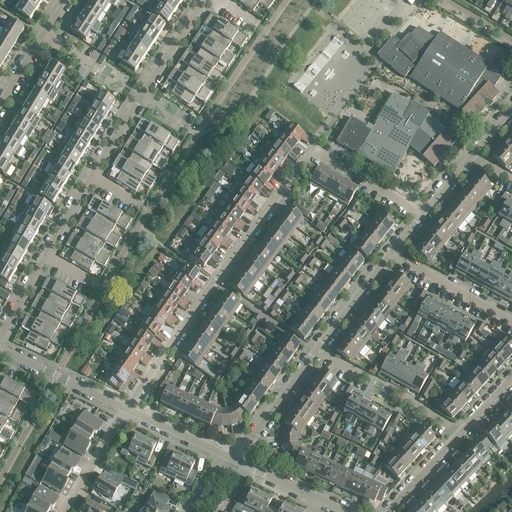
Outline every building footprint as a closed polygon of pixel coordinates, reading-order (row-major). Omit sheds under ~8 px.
[(19,0),(21,2),(36,11),(42,2),(37,0),(19,0)] [(109,4),(102,0),(91,0),(89,4),(104,13),(109,4)] [(156,0),(155,1),(173,14),(179,5),(172,0),(156,0)] [(247,0),(244,5),(253,12),(254,12),(253,11),(259,3),(267,10),(267,11),(275,0),(274,0),(273,0),(247,0)] [(508,12),(508,13),(511,6),(511,0),(503,0),(502,2),(507,5),(504,10),(502,13),(506,16),(508,12)] [(149,11),(153,13),(167,23),(173,14),(155,1),(149,11)] [(36,11),(21,2),(15,11),(29,20),(29,21),(36,11)] [(104,13),(89,4),(83,13),(98,22),(104,13)] [(135,6),(132,10),(129,15),(132,18),(139,8),(135,6)] [(119,24),(122,20),(125,15),(122,12),(116,22),(119,24)] [(98,22),(83,13),(77,22),(92,31),(98,22)] [(142,24),(159,35),(165,26),(147,14),(141,23),(142,24)] [(217,46),(229,27),(211,15),(204,25),(204,26),(205,25),(213,31),(208,39),(207,39),(217,46)] [(511,25),(504,20),(501,24),(510,30),(511,27),(511,25)] [(5,31),(18,39),(24,30),(10,21),(5,31)] [(71,32),(75,34),(85,41),(92,31),(77,22),(71,32)] [(116,22),(110,30),(114,33),(119,24),(116,22)] [(136,34),(138,35),(153,44),(159,35),(142,24),(136,34)] [(226,52),(226,51),(231,43),(240,49),(240,50),(247,39),(229,27),(217,46),(226,52)] [(393,37),(377,56),(384,62),(404,79),(415,66),(417,68),(410,79),(459,111),(460,110),(467,98),(470,101),(473,97),(483,104),(483,105),(486,107),(498,94),(499,94),(498,93),(498,94),(493,89),(503,74),(489,65),(440,33),(435,39),(418,28),(410,37),(409,36),(401,44),(393,37)] [(0,38),(0,40),(12,48),(18,39),(5,31),(0,38)] [(132,44),(147,53),(153,44),(138,35),(136,34),(134,32),(128,41),(132,44)] [(207,39),(199,33),(200,33),(199,32),(192,43),(192,44),(193,43),(201,49),(196,57),(195,57),(205,64),(217,46),(207,39)] [(319,55),(326,61),(344,43),(336,36),(319,55)] [(97,50),(100,52),(101,53),(108,42),(104,39),(97,50)] [(12,48),(0,40),(0,53),(7,57),(12,48)] [(132,44),(127,53),(141,62),(147,53),(132,44)] [(214,70),(214,69),(219,61),(228,67),(228,68),(235,57),(235,56),(234,57),(226,52),(217,46),(205,64),(214,70)] [(195,57),(187,51),(187,50),(180,61),(180,62),(181,61),(189,67),(183,75),(193,82),(205,64),(195,57)] [(141,62),(127,53),(120,62),(134,72),(135,72),(141,62)] [(45,73),(59,81),(65,72),(51,63),(51,62),(45,73)] [(193,82),(202,87),(207,79),(216,85),(216,86),(223,75),(223,74),(222,75),(214,70),(205,64),(193,82)] [(175,68),(167,79),(168,80),(168,79),(177,85),(172,93),(171,92),(170,93),(181,100),(193,82),(183,75),(175,69),(175,68)] [(45,73),(39,82),(57,93),(63,83),(59,81),(45,73)] [(48,100),(53,103),(58,93),(57,93),(39,82),(33,91),(48,100)] [(204,104),(209,96),(211,93),(211,92),(210,93),(202,87),(193,82),(181,100),(190,106),(191,106),(190,105),(195,97),(204,103),(203,103),(204,104)] [(33,91),(28,100),(43,109),(48,100),(33,91)] [(114,102),(106,96),(100,93),(94,103),(109,112),(115,102),(115,101),(114,102)] [(411,105),(397,96),(393,94),(371,131),(366,128),(367,127),(350,118),(336,143),(352,152),(353,151),(358,154),(358,155),(393,176),(409,147),(434,168),(457,139),(428,116),(429,114),(412,103),(411,105)] [(467,98),(460,110),(472,122),(486,107),(483,105),(483,104),(473,97),(470,101),(467,98)] [(43,109),(28,100),(22,110),(37,119),(43,109)] [(109,112),(94,103),(89,112),(104,121),(109,112)] [(22,110),(17,119),(34,129),(40,120),(37,119),(22,110)] [(104,121),(89,112),(83,121),(98,130),(104,121)] [(264,118),(265,118),(269,122),(273,117),(268,113),(264,118)] [(34,129),(17,119),(11,128),(26,137),(28,139),(34,129)] [(149,150),(160,131),(142,119),(135,130),(136,130),(136,129),(145,135),(140,144),(139,143),(139,144),(149,150)] [(98,130),(83,121),(77,130),(92,139),(98,130)] [(310,140),(289,124),(282,133),(297,144),(301,140),(307,145),(310,140)] [(11,128),(5,137),(20,147),(26,137),(11,128)] [(92,139),(77,130),(72,140),(87,149),(92,139)] [(158,156),(159,155),(158,155),(164,146),(172,152),(172,153),(179,142),(160,131),(149,150),(158,156)] [(282,133),(275,141),(297,158),(300,154),(293,149),(297,144),(282,133)] [(24,149),(20,147),(5,137),(0,146),(15,156),(18,158),(24,149)] [(139,144),(139,143),(131,138),(131,137),(124,148),(124,149),(125,148),(134,153),(128,162),(137,168),(149,150),(139,144)] [(63,147),(66,149),(81,158),(87,149),(72,140),(68,138),(63,147)] [(297,158),(275,141),(269,150),(284,161),(288,157),(294,162),(297,158)] [(511,145),(507,141),(500,149),(511,159),(511,145)] [(0,146),(0,159),(9,165),(15,156),(0,146)] [(241,155),(244,150),(239,147),(236,151),(241,155)] [(75,167),(80,160),(81,158),(66,149),(60,158),(75,167)] [(511,159),(500,149),(492,158),(507,170),(510,173),(511,170),(511,159)] [(147,174),(152,165),(161,170),(161,171),(168,160),(167,160),(167,161),(159,155),(158,156),(149,150),(137,168),(147,174)] [(269,150),(262,158),(284,175),(287,171),(280,166),(284,161),(269,150)] [(119,156),(112,167),(113,167),(113,166),(122,172),(117,180),(116,180),(126,187),(137,168),(128,162),(119,157),(120,156),(119,156)] [(58,157),(52,166),(70,177),(75,167),(60,158),(58,157)] [(39,158),(33,167),(37,169),(42,160),(39,158)] [(262,158),(255,167),(271,178),(274,174),(281,179),(284,175),(262,158)] [(12,167),(9,165),(0,159),(0,172),(7,177),(12,167)] [(221,171),(230,178),(236,169),(227,163),(221,171)] [(70,177),(52,166),(47,175),(49,177),(64,186),(70,177)] [(33,167),(28,176),(31,178),(37,169),(33,167)] [(271,178),(255,167),(248,176),(270,192),(273,188),(267,183),(271,178)] [(137,168),(126,187),(136,193),(136,192),(141,183),(150,189),(149,190),(150,190),(157,179),(156,178),(156,179),(147,174),(137,168)] [(309,184),(319,190),(329,173),(319,168),(309,184)] [(213,180),(215,182),(218,184),(224,175),(220,171),(213,180)] [(22,180),(25,175),(21,172),(18,178),(16,177),(14,182),(19,185),(22,180)] [(319,190),(329,195),(338,179),(329,173),(319,190)] [(492,188),(484,181),(477,175),(470,184),(485,196),(492,188)] [(49,177),(44,186),(59,195),(64,186),(49,177)] [(240,187),(255,198),(259,193),(265,198),(269,194),(253,182),(247,177),(240,187)] [(329,195),(338,201),(348,184),(338,179),(329,195)] [(232,188),(229,192),(233,195),(255,212),(258,208),(252,203),(255,198),(240,187),(235,183),(232,188)] [(348,207),(357,190),(348,184),(338,201),(348,207)] [(470,184),(463,192),(478,205),(485,196),(470,184)] [(53,205),(59,195),(44,186),(42,185),(36,194),(53,205)] [(204,197),(209,202),(214,195),(214,194),(209,190),(204,197)] [(478,205),(463,192),(456,201),(471,213),(478,205)] [(502,193),(495,205),(500,208),(507,196),(502,193)] [(227,204),(243,215),(246,211),(253,215),(255,212),(233,195),(227,204)] [(33,197),(27,207),(30,209),(46,218),(48,214),(48,213),(51,215),(54,209),(51,208),(36,199),(33,197)] [(92,222),(101,228),(112,209),(93,198),(87,209),(88,209),(88,208),(97,213),(92,222)] [(199,204),(199,205),(204,208),(208,203),(202,199),(199,204)] [(499,226),(503,229),(511,215),(511,202),(508,200),(498,216),(503,219),(499,226)] [(456,201),(449,209),(464,221),(471,213),(456,201)] [(307,211),(296,202),(292,207),(303,215),(307,211)] [(221,213),(243,229),(245,225),(239,220),(243,215),(227,204),(221,213)] [(22,217),(40,227),(46,218),(30,209),(27,207),(22,217)] [(304,219),(290,209),(288,208),(281,217),(297,228),(304,219)] [(111,234),(111,233),(116,224),(125,230),(125,231),(131,220),(112,209),(101,228),(111,234)] [(464,221),(449,209),(442,217),(457,230),(464,221)] [(372,221),(387,233),(394,224),(379,212),(372,221)] [(214,221),(230,233),(233,228),(240,233),(243,229),(221,213),(214,221)] [(511,224),(511,215),(503,229),(507,231),(511,225),(511,224)] [(20,228),(35,236),(40,227),(22,217),(20,216),(15,226),(20,228)] [(92,222),(83,217),(83,216),(80,221),(76,228),(77,228),(77,227),(86,233),(81,241),(91,247),(101,228),(92,222)] [(190,217),(184,226),(188,229),(194,220),(190,217)] [(281,217),(275,225),(290,237),(297,228),(281,217)] [(442,217),(435,226),(450,238),(457,230),(442,217)] [(208,230),(230,246),(232,243),(226,238),(230,233),(214,221),(208,230)] [(365,230),(380,242),(387,233),(372,221),(365,230)] [(290,237),(275,225),(269,234),(284,246),(290,237)] [(450,238),(435,226),(428,234),(443,246),(450,238)] [(177,234),(182,238),(187,231),(182,228),(181,227),(177,234)] [(15,237),(30,246),(35,236),(20,228),(15,237)] [(101,228),(91,247),(100,252),(101,252),(100,252),(105,243),(114,248),(114,249),(121,238),(120,238),(111,233),(111,234),(101,228)] [(201,239),(217,250),(220,246),(227,250),(230,246),(208,230),(201,239)] [(380,242),(365,230),(359,238),(374,250),(380,242)] [(262,243),(278,254),(284,246),(269,234),(262,243)] [(428,234),(421,242),(436,255),(443,246),(428,234)] [(80,266),(91,247),(81,241),(72,236),(73,235),(72,235),(65,246),(66,247),(67,246),(75,251),(70,259),(69,260),(80,266)] [(508,241),(501,237),(499,235),(497,239),(506,245),(508,241)] [(9,247),(24,255),(30,246),(15,237),(9,247)] [(374,250),(359,238),(352,247),(367,259),(374,250)] [(195,248),(217,264),(220,260),(213,255),(217,250),(201,239),(195,248)] [(436,255),(421,242),(414,251),(429,264),(436,255)] [(278,254),(262,243),(256,252),(271,263),(278,254)] [(503,253),(505,249),(496,243),(493,248),(503,253)] [(4,256),(19,265),(24,255),(9,247),(6,245),(1,254),(4,256)] [(80,266),(90,271),(89,270),(94,262),(103,267),(103,268),(110,257),(110,256),(109,257),(101,252),(100,252),(91,247),(80,266)] [(188,257),(204,268),(207,263),(214,268),(217,264),(195,248),(188,257)] [(338,256),(342,259),(357,271),(364,262),(349,251),(346,254),(342,251),(338,256)] [(455,271),(465,277),(478,253),(474,251),(470,258),(464,255),(455,271)] [(256,252),(249,260),(265,272),(271,263),(256,252)] [(474,282),(483,266),(485,262),(480,259),(482,255),(478,253),(465,277),(474,282)] [(0,263),(0,266),(14,274),(19,265),(4,256),(0,263)] [(335,268),(350,280),(357,271),(342,259),(335,268)] [(265,272),(249,260),(243,269),(258,280),(265,272)] [(152,269),(157,273),(159,274),(164,267),(156,262),(152,269)] [(474,282),(483,288),(497,264),(492,262),(489,269),(483,266),(474,282)] [(183,264),(177,273),(199,289),(202,285),(195,280),(199,275),(183,264)] [(497,264),(483,288),(493,293),(502,276),(505,271),(500,269),(501,266),(497,264)] [(0,285),(5,289),(8,284),(14,274),(0,266),(0,285)] [(329,277),(344,288),(350,280),(335,268),(329,277)] [(243,269),(236,278),(252,289),(258,280),(243,269)] [(493,293),(502,298),(511,280),(511,272),(507,279),(502,276),(493,293)] [(171,282),(186,293),(190,288),(196,293),(199,289),(177,273),(171,282)] [(396,274),(389,283),(404,295),(411,286),(396,274)] [(322,285),(337,297),(344,288),(329,277),(322,285)] [(56,308),(67,288),(47,278),(41,289),(42,289),(43,289),(51,293),(47,302),(46,302),(56,308)] [(252,289),(236,278),(230,287),(245,298),(252,289)] [(511,280),(502,298),(511,303),(511,280)] [(140,287),(146,291),(149,285),(143,282),(140,287)] [(171,282),(164,291),(187,307),(189,303),(183,298),(186,293),(171,282)] [(389,283),(383,292),(398,303),(404,295),(389,283)] [(315,294),(331,306),(337,297),(322,285),(315,294)] [(86,299),(80,295),(67,288),(56,308),(66,313),(71,304),(80,309),(79,309),(80,310),(86,299)] [(162,289),(155,298),(158,300),(174,311),(177,306),(184,310),(187,307),(164,291),(162,289)] [(421,290),(414,302),(419,305),(426,293),(421,290)] [(383,292),(376,300),(391,312),(398,303),(383,292)] [(218,303),(234,314),(241,304),(225,293),(218,303)] [(309,303),(324,314),(331,306),(315,294),(309,303)] [(46,302),(47,302),(38,297),(38,296),(37,296),(31,308),(32,308),(41,313),(36,321),(46,327),(56,308),(46,302)] [(125,303),(130,306),(133,301),(128,298),(125,303)] [(427,321),(436,304),(426,299),(413,323),(418,325),(422,318),(427,321)] [(158,300),(152,309),(174,324),(177,321),(170,316),(174,311),(158,300)] [(376,300),(369,309),(385,320),(391,312),(376,300)] [(212,312),(228,323),(234,314),(218,303),(212,312)] [(302,311),(317,323),(324,314),(309,303),(302,311)] [(427,321),(424,327),(433,332),(446,310),(436,304),(427,321)] [(56,332),(61,323),(69,328),(70,329),(76,317),(75,317),(66,313),(56,308),(46,327),(56,332)] [(118,314),(126,319),(130,314),(122,308),(118,314)] [(152,309),(146,318),(161,329),(165,324),(171,328),(174,324),(152,309)] [(369,309),(363,317),(378,329),(385,320),(369,309)] [(446,332),(455,315),(446,310),(433,333),(437,336),(441,329),(446,332)] [(296,320),(311,331),(317,323),(302,311),(296,320)] [(206,320),(222,331),(228,323),(212,312),(206,320)] [(114,320),(123,327),(127,321),(118,314),(114,320)] [(36,321),(28,316),(27,315),(21,327),(21,328),(22,327),(31,332),(26,340),(25,340),(35,346),(46,327),(36,321)] [(447,342),(451,344),(465,320),(455,315),(446,332),(451,335),(447,342)] [(363,317),(356,326),(371,338),(378,329),(363,317)] [(139,327),(146,332),(161,343),(165,338),(158,334),(161,329),(146,318),(139,327)] [(200,329),(215,340),(222,331),(206,320),(200,329)] [(289,329),(304,340),(311,331),(296,320),(289,329)] [(465,343),(475,326),(465,320),(451,344),(456,346),(460,339),(465,343)] [(105,331),(106,332),(111,335),(116,328),(111,324),(110,324),(105,331)] [(356,326),(349,334),(365,346),(368,342),(372,345),(376,341),(371,338),(356,326)] [(46,327),(35,346),(46,352),(46,351),(50,342),(59,347),(59,348),(66,336),(65,336),(56,332),(46,327)] [(138,329),(132,339),(147,349),(151,344),(157,349),(160,344),(144,334),(138,329)] [(193,338),(209,349),(215,340),(200,329),(193,338)] [(251,337),(256,341),(261,344),(264,340),(254,334),(251,337)] [(285,334),(278,343),(294,354),(300,345),(285,334)] [(349,334),(343,343),(358,355),(362,358),(363,359),(370,350),(365,346),(349,334)] [(429,340),(420,335),(416,341),(425,346),(429,340)] [(511,355),(511,341),(505,335),(497,343),(511,356),(511,355)] [(187,347),(203,358),(209,349),(193,338),(187,347)] [(132,339),(126,348),(148,363),(151,359),(144,354),(147,349),(132,339)] [(278,343),(272,352),(287,363),(294,354),(278,343)] [(358,355),(343,343),(336,352),(351,364),(358,355)] [(511,356),(497,343),(490,351),(504,364),(511,356)] [(181,357),(196,368),(203,358),(187,347),(181,357)] [(445,357),(447,353),(437,347),(435,351),(445,357)] [(126,348),(120,357),(136,367),(139,362),(146,367),(148,363),(126,348)] [(227,349),(224,352),(228,355),(233,358),(236,355),(231,351),(230,352),(227,349)] [(389,378),(399,384),(408,367),(403,364),(409,353),(405,351),(403,355),(389,378)] [(504,364),(490,351),(482,359),(496,372),(504,364)] [(272,352),(265,361),(281,372),(287,363),(272,352)] [(380,373),(389,378),(403,355),(399,352),(395,359),(389,356),(380,373)] [(447,352),(447,353),(445,357),(453,362),(456,357),(447,352)] [(120,357),(114,366),(136,381),(139,377),(132,372),(136,367),(120,357)] [(496,372),(482,359),(475,367),(489,380),(496,372)] [(265,361),(259,370),(275,381),(281,372),(265,361)] [(399,384),(408,389),(422,365),(417,363),(414,370),(408,367),(399,384)] [(422,365),(408,389),(418,395),(428,378),(422,375),(426,368),(422,365)] [(136,381),(114,366),(104,380),(116,388),(119,383),(123,386),(127,380),(134,385),(136,381)] [(87,377),(91,371),(85,367),(81,373),(87,377)] [(489,380),(475,367),(468,375),(482,388),(489,380)] [(259,370),(253,378),(268,390),(275,381),(259,370)] [(322,370),(315,380),(331,391),(338,382),(322,370)] [(482,388),(468,375),(460,383),(474,396),(482,388)] [(0,401),(4,404),(15,385),(0,376),(0,401)] [(253,378),(246,387),(262,398),(268,390),(253,378)] [(455,378),(447,385),(453,391),(467,404),(474,396),(460,383),(455,378)] [(315,380),(309,389),(325,400),(331,391),(315,380)] [(170,408),(178,391),(163,383),(157,396),(162,398),(160,403),(170,408)] [(433,387),(428,384),(421,396),(426,399),(433,387)] [(14,410),(15,409),(14,409),(19,400),(28,405),(27,406),(28,406),(34,395),(15,385),(4,404),(14,410)] [(347,385),(340,398),(346,401),(353,388),(347,385)] [(246,387),(240,396),(256,407),(262,398),(246,387)] [(309,389),(303,397),(318,409),(325,400),(309,389)] [(170,408),(180,412),(188,395),(178,391),(170,408)] [(467,404),(453,391),(445,399),(459,412),(467,404)] [(345,421),(349,424),(363,400),(353,394),(343,411),(349,414),(345,421)] [(190,417),(198,400),(188,395),(180,412),(190,417)] [(230,408),(226,410),(231,426),(240,422),(247,415),(249,416),(256,407),(240,396),(233,405),(230,408)] [(303,397),(296,406),(312,417),(318,409),(303,397)] [(459,412),(445,399),(438,407),(452,420),(459,412)] [(190,417),(200,422),(208,404),(198,400),(190,417)] [(357,419),(363,422),(372,405),(363,400),(349,424),(353,426),(357,419)] [(4,428),(9,420),(17,424),(17,425),(18,425),(24,413),(23,413),(23,414),(15,409),(14,410),(4,404),(0,412),(0,426),(4,429),(4,428)] [(231,426),(226,410),(222,410),(218,409),(208,404),(200,422),(210,427),(211,424),(221,427),(231,426)] [(364,432),(368,434),(381,411),(372,405),(363,422),(368,425),(364,432)] [(312,417),(296,406),(290,415),(306,426),(312,417)] [(382,433),(391,416),(381,411),(368,434),(372,437),(376,430),(382,433)] [(494,414),(511,431),(511,416),(507,412),(503,416),(497,411),(494,414)] [(84,412),(74,428),(93,440),(104,424),(84,412)] [(492,428),(506,441),(511,434),(511,431),(494,414),(491,418),(496,423),(492,428)] [(281,436),(281,447),(298,443),(297,439),(299,435),(306,426),(290,415),(284,424),(285,425),(281,436)] [(0,439),(7,443),(7,444),(8,445),(14,433),(13,432),(13,433),(4,428),(4,429),(0,426),(0,439)] [(435,439),(425,430),(421,426),(413,434),(427,447),(435,439)] [(93,440),(74,428),(63,445),(83,457),(93,440)] [(332,431),(332,433),(338,436),(341,431),(334,428),(332,431)] [(478,438),(488,448),(492,444),(498,449),(506,441),(492,428),(488,432),(486,430),(478,438)] [(47,436),(53,440),(56,435),(51,431),(47,436)] [(342,437),(348,440),(350,436),(350,435),(345,432),(342,437)] [(406,442),(420,455),(427,447),(413,434),(406,442)] [(137,459),(145,443),(142,441),(143,439),(136,436),(130,448),(125,445),(119,457),(125,460),(128,454),(137,459)] [(488,448),(478,438),(470,447),(472,448),(468,453),(482,466),(490,458),(484,452),(488,448)] [(148,444),(145,443),(137,459),(136,462),(152,469),(156,460),(150,457),(156,445),(149,442),(148,444)] [(420,455),(406,442),(398,450),(412,463),(420,455)] [(294,466),(305,471),(313,454),(303,449),(299,447),(298,443),(281,447),(287,457),(296,464),(294,466)] [(54,461),(51,466),(69,476),(71,471),(73,472),(77,466),(69,461),(72,455),(61,449),(55,459),(54,458),(53,460),(54,461)] [(412,463),(398,450),(391,458),(405,471),(412,463)] [(482,466),(468,453),(464,457),(458,451),(455,455),(474,474),(481,467),(483,469),(484,468),(482,466)] [(182,458),(174,454),(169,466),(163,463),(158,475),(164,478),(174,482),(176,477),(184,461),(181,460),(182,458)] [(305,471),(315,476),(323,458),(313,454),(305,471)] [(474,474),(455,455),(451,458),(457,464),(453,468),(469,484),(471,482),(468,480),(474,474)] [(321,479),(324,480),(332,463),(323,458),(315,476),(314,478),(319,481),(321,479)] [(405,471),(391,458),(383,466),(397,479),(405,471)] [(184,461),(176,477),(174,482),(183,486),(183,487),(189,490),(195,478),(189,475),(195,464),(187,460),(186,462),(184,461)] [(324,480),(329,482),(334,485),(342,468),(332,463),(324,480)] [(69,476),(51,466),(48,470),(47,470),(46,472),(47,472),(41,483),(53,489),(56,484),(64,489),(68,482),(66,481),(69,476)] [(443,467),(440,470),(459,489),(466,482),(468,485),(469,484),(453,468),(449,472),(443,467)] [(334,485),(344,490),(352,472),(342,468),(334,485)] [(459,489),(440,470),(436,474),(442,479),(438,484),(451,497),(459,489)] [(344,490),(354,494),(362,477),(352,472),(344,490)] [(117,483),(135,491),(139,484),(121,475),(117,483)] [(112,499),(119,486),(102,476),(94,488),(112,499)] [(354,494),(364,499),(372,482),(362,477),(354,494)] [(372,482),(364,499),(374,504),(376,499),(382,502),(388,489),(372,482)] [(451,497),(438,484),(434,488),(428,482),(424,486),(444,505),(451,497)] [(30,489),(24,501),(30,504),(45,511),(48,511),(50,508),(52,510),(56,503),(48,499),(51,493),(39,486),(36,492),(30,489)] [(436,511),(444,505),(424,486),(421,489),(427,495),(423,499),(435,511),(436,511)] [(253,511),(254,511),(262,495),(259,494),(260,492),(253,489),(249,497),(243,495),(233,510),(237,511),(242,511),(243,511),(244,511),(253,511)] [(146,511),(147,511),(170,511),(161,506),(167,497),(154,491),(147,502),(150,505),(146,511)] [(272,511),(267,510),(273,498),(265,495),(264,497),(262,495),(254,511),(255,511),(272,511)] [(435,511),(423,499),(419,503),(413,498),(409,502),(420,511),(435,511)] [(88,500),(80,511),(103,511),(105,510),(88,500)] [(420,511),(409,502),(406,505),(412,510),(410,511),(420,511)] [(292,511),(293,510),(290,509),(291,507),(284,503),(279,511),(292,511)]
